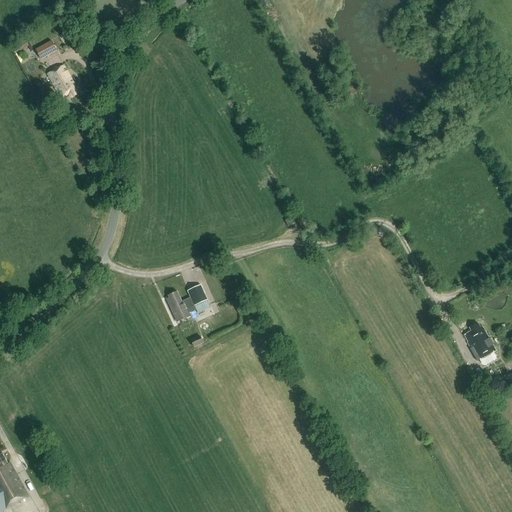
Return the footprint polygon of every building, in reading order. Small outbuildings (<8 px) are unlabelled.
[(18,44),(21,50),(29,46),(25,40),(18,44)] [(70,99),(78,94),(73,84),(75,83),(64,66),(48,75),(58,94),(59,93),(62,98),(68,95),(70,99)] [(344,74),(338,78),(341,83),(347,79),(344,74)] [(288,226),(294,223),(291,218),(286,221),(288,226)] [(189,313),(196,310),(197,313),(210,307),(207,300),(201,286),(188,291),(191,298),(182,302),(177,292),(169,296),(170,298),(167,299),(177,322),(191,316),(189,313)] [(468,342),(477,359),(478,361),(480,360),(482,363),(484,365),(487,364),(494,361),(495,358),(496,356),(493,352),(496,351),(482,327),(480,328),(480,327),(478,328),(475,324),(469,327),(471,331),(465,334),(468,342)] [(204,343),(201,336),(191,341),(194,347),(204,343)] [(0,511),(28,496),(10,463),(8,464),(3,454),(0,455),(0,511)]
